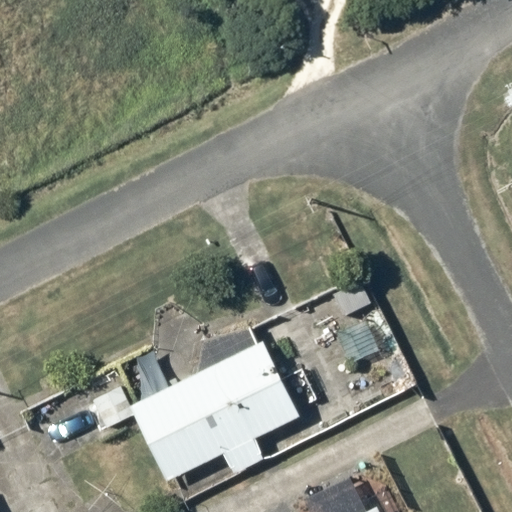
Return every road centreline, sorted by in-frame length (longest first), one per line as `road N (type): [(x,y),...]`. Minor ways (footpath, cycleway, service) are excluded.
road 1 (residential): [(380,93),(0,280)]
road 2 (residential): [(380,93),(511,350)]
road 3 (residential): [(511,25),(380,93)]
